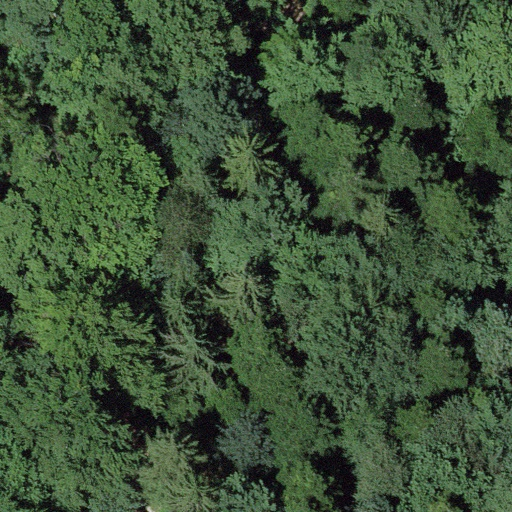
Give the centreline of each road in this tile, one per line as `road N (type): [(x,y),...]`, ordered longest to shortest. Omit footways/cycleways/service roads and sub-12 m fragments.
road 1 (track): [(246,0),(207,63),(170,149),(140,362),(136,511)]
road 2 (track): [(511,322),(466,328),(366,312),(308,255),(272,164),(288,0)]
